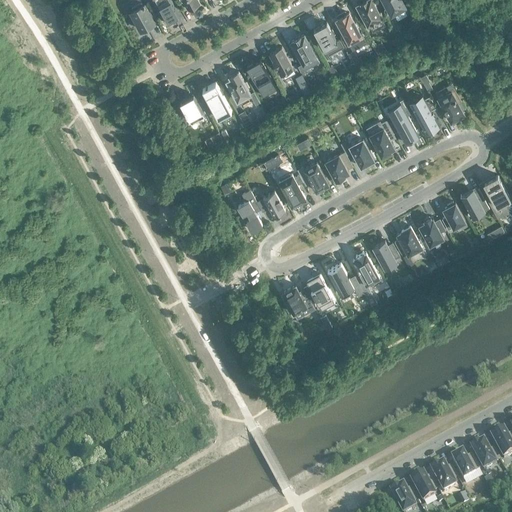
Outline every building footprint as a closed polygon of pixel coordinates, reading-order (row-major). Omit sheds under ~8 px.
[(156,0),(161,8),(158,9),(166,23),(179,15),(170,0),(156,0)] [(182,0),(183,1),(188,10),(200,4),(197,0),(182,0)] [(361,3),(357,5),(368,25),(369,24),(373,32),(385,25),(381,18),(371,0),(367,0),(366,0),(361,3)] [(383,0),(384,1),(383,1),(384,2),(386,5),(387,7),(387,6),(391,15),(393,14),(394,14),(398,21),(407,15),(404,8),(405,7),(404,4),(403,2),(403,3),(402,1),(401,0),(383,0)] [(137,25),(138,24),(141,30),(149,26),(153,24),(155,23),(144,4),(142,5),(141,3),(132,8),(133,11),(131,12),(134,18),(133,19),(137,25)] [(338,16),(339,19),(337,20),(353,50),(365,43),(349,13),(346,14),(345,12),(338,16)] [(340,41),(337,42),(326,22),(314,29),(329,56),(344,48),(340,41)] [(304,34),(291,41),(304,64),(317,57),(304,34)] [(288,36),(283,38),(287,46),(292,44),(288,36)] [(382,43),(375,47),(378,54),(386,50),(382,43)] [(282,46),(270,53),(274,60),(273,61),(277,68),(278,68),(281,74),(293,67),(282,46)] [(360,57),(359,57),(354,61),(357,66),(363,63),(360,57)] [(260,58),(247,66),(263,96),(277,89),(260,58)] [(229,80),(227,81),(228,84),(238,101),(250,95),(255,105),(259,103),(254,93),(251,94),(238,71),(229,76),(231,79),(229,80)] [(426,75),(422,78),(421,78),(429,91),(432,88),(429,82),(430,82),(426,75)] [(305,81),(301,83),(299,84),(305,94),(310,91),(305,81)] [(216,82),(203,90),(218,119),(232,111),(216,82)] [(438,98),(451,122),(460,117),(459,115),(463,112),(458,103),(462,101),(457,93),(454,94),(452,91),(438,98)] [(194,95),(180,102),(191,122),(205,115),(194,95)] [(440,126),(431,111),(437,108),(430,96),(425,99),(425,98),(424,99),(413,106),(412,105),(411,105),(412,106),(418,117),(426,133),(427,133),(426,130),(438,124),(439,126),(440,126)] [(283,97),(276,101),(279,106),(286,103),(283,97)] [(418,117),(412,106),(409,108),(415,119),(418,117)] [(403,107),(390,114),(406,143),(419,136),(407,114),(403,107)] [(380,122),(367,129),(370,135),(382,156),(390,151),(390,150),(394,148),(390,141),(395,138),(389,127),(386,121),(381,124),(380,122)] [(218,134),(205,140),(204,141),(208,147),(221,140),(218,134)] [(353,152),(361,167),(374,160),(363,139),(350,146),(348,140),(341,144),(347,155),(348,154),(352,151),(352,152),(353,152)] [(336,181),(345,176),(344,175),(349,173),(347,169),(353,166),(345,152),(339,155),(339,154),(326,162),(336,181)] [(264,162),(269,169),(283,162),(278,154),(264,162)] [(329,184),(317,162),(305,168),(304,167),(298,170),(304,181),(309,178),(316,191),(316,192),(317,191),(320,189),(320,190),(326,187),(325,187),(328,185),(329,185),(329,184)] [(289,200),(292,206),(297,204),(298,203),(297,203),(301,201),(302,201),(306,198),(298,184),(303,182),(299,175),(294,177),(292,174),(291,175),(290,173),(280,178),(281,180),(279,181),(286,193),(284,194),(288,201),(289,200)] [(494,177),(485,182),(491,194),(485,197),(497,218),(510,212),(511,210),(511,201),(510,198),(498,175),(495,177),(494,176),(494,177)] [(227,183),(221,186),(225,195),(231,191),(227,183)] [(469,192),(461,196),(472,217),(489,208),(479,189),(470,194),(469,192)] [(254,209),(259,206),(261,210),(261,209),(257,202),(251,190),(242,194),(246,201),(238,206),(243,215),(247,213),(251,220),(247,222),(252,230),(263,224),(254,209)] [(257,202),(261,209),(262,212),(269,208),(274,216),(279,214),(281,213),(286,210),(275,190),(263,197),(264,198),(257,202)] [(443,209),(447,216),(442,219),(448,230),(453,227),(454,228),(466,221),(455,202),(454,203),(453,201),(447,205),(448,206),(443,209)] [(443,238),(440,232),(446,229),(440,219),(435,222),(433,218),(432,219),(431,217),(424,220),(426,222),(419,226),(430,245),(443,238)] [(400,239),(395,242),(401,253),(406,250),(408,255),(422,247),(411,226),(402,231),(402,232),(397,235),(400,239)] [(385,241),(373,247),(385,268),(397,262),(395,259),(400,256),(394,246),(389,248),(385,241)] [(353,260),(361,274),(356,277),(363,290),(369,287),(367,284),(380,277),(366,253),(365,253),(364,251),(356,256),(357,258),(353,260)] [(332,268),(328,270),(341,295),(345,293),(351,290),(350,290),(354,287),(341,263),(337,265),(331,268),(332,268)] [(312,302),(317,299),(322,308),(323,307),(322,306),(333,300),(334,301),(335,301),(321,274),(308,282),(310,286),(305,289),(309,298),(312,302)] [(283,293),(294,313),(306,307),(309,312),(315,309),(312,302),(309,298),(304,300),(296,286),(296,285),(295,285),(295,286),(291,287),(287,290),(283,292),(282,292),(283,293)] [(503,429),(492,435),(504,458),(511,453),(511,433),(506,436),(503,429)] [(479,442),(471,446),(484,469),(495,463),(495,462),(500,459),(494,448),(489,451),(483,441),(479,444),(479,442)] [(458,454),(451,457),(464,480),(475,474),(474,472),(479,469),(471,455),(466,458),(463,451),(458,453),(458,454)] [(438,464),(431,468),(444,491),(455,485),(452,480),(457,477),(451,466),(446,469),(443,463),(439,466),(438,464)] [(423,473),(411,479),(424,502),(435,496),(432,491),(438,488),(431,476),(425,478),(423,473)] [(398,486),(391,490),(402,511),(405,511),(415,507),(412,502),(417,499),(411,488),(406,491),(403,485),(399,487),(398,486)]
